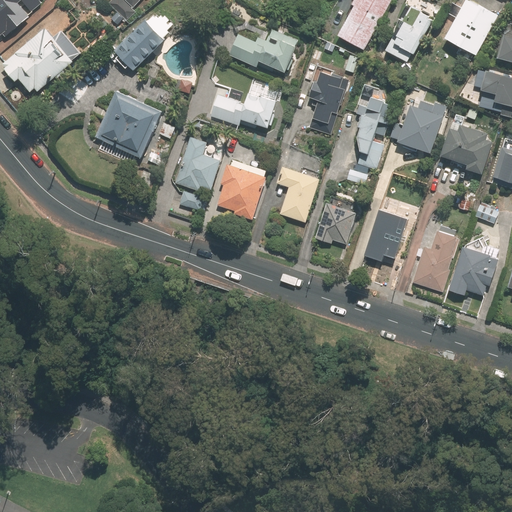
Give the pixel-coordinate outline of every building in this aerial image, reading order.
[(0,0),(0,35),(2,34),(4,36),(32,12),(31,11),(41,3),(39,0),(0,0)] [(137,11),(123,0),(111,0),(110,2),(128,21),(137,11)] [(391,0),(354,0),(352,4),(354,6),(338,35),(364,50),(392,0),(391,0)] [(468,0),(464,0),(444,37),(476,55),(497,16),(468,0)] [(398,27),(385,50),(406,62),(411,53),(413,55),(432,20),(428,18),(430,16),(410,5),(402,20),(403,21),(400,27),(398,27)] [(148,19),(116,50),(135,70),(166,39),(163,36),(171,28),(156,14),(150,21),(148,19)] [(44,28),(1,64),(4,67),(3,69),(14,82),(17,79),(29,92),(34,88),(37,92),(72,61),(71,59),(79,52),(61,30),(52,38),(44,28)] [(237,34),(228,55),(256,67),(257,65),(272,71),(274,68),(284,73),(285,69),(288,70),(293,59),(290,58),(298,40),(272,28),(267,41),(258,37),(255,42),(237,34)] [(511,41),(504,39),(498,60),(511,63),(511,41)] [(344,70),(353,72),(358,58),(349,55),(344,70)] [(331,134),(349,79),(331,73),(330,76),(320,72),(316,81),(314,81),(308,97),(313,99),(311,104),(316,106),(309,127),(331,134)] [(511,117),(511,81),(486,75),(480,101),(495,105),(492,113),(511,117)] [(217,94),(210,116),(239,125),(239,123),(255,128),(256,125),(267,128),(268,124),(271,125),(275,115),(271,113),(278,95),(251,86),(248,93),(247,92),(245,98),(237,95),(235,100),(217,94)] [(115,90),(95,137),(141,158),(162,110),(115,90)] [(387,124),(389,117),(386,116),(390,104),(383,102),(383,101),(371,97),(367,107),(359,104),(356,113),(361,115),(357,126),(360,127),(356,137),(359,151),(361,151),(357,163),(376,169),(384,145),(372,141),(375,133),(379,122),(387,124)] [(397,141),(430,153),(443,117),(441,116),(445,106),(437,103),(435,107),(422,102),(420,108),(410,105),(397,141)] [(388,124),(387,124),(379,122),(375,133),(384,136),(388,124)] [(449,128),(439,156),(467,165),(466,169),(481,174),(492,142),(485,140),(487,133),(460,124),(458,130),(449,128)] [(190,136),(174,183),(198,191),(200,186),(210,190),(220,161),(202,155),(207,142),(190,136)] [(511,148),(501,146),(492,176),(511,181),(511,148)] [(226,164),(220,184),(224,185),(217,205),(234,211),(233,214),(251,220),(266,177),(264,177),(266,170),(232,159),(230,165),(226,164)] [(280,213),(305,222),(319,179),(282,167),(277,182),(289,186),(280,213)] [(350,169),(346,179),(364,185),(368,175),(350,169)] [(183,191),(179,204),(199,211),(203,197),(183,191)] [(459,208),(468,211),(471,202),(462,199),(459,208)] [(502,209),(482,202),(478,216),(497,222),(502,209)] [(326,203),(314,239),(331,244),(333,239),(341,242),(351,211),(326,203)] [(378,253),(394,258),(407,218),(378,210),(365,253),(377,257),(378,253)] [(424,246),(412,282),(443,292),(450,270),(447,269),(458,237),(437,230),(431,248),(424,246)] [(463,247),(448,290),(464,295),(466,289),(483,295),(486,285),(489,285),(497,260),(496,259),(499,250),(485,245),(482,253),(463,247)]
